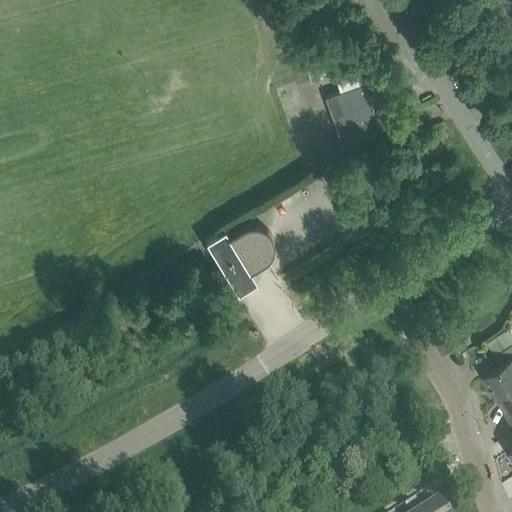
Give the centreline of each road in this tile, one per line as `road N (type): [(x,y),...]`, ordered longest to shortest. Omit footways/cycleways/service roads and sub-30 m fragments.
road 1 (unclassified): [(0,510),(368,290)]
road 2 (residential): [(368,290),(458,399),(490,511)]
road 3 (residential): [(511,192),(390,0)]
road 4 (residential): [(368,290),(511,197)]
